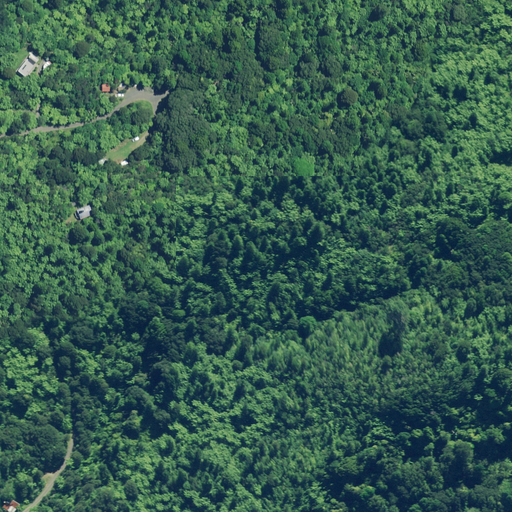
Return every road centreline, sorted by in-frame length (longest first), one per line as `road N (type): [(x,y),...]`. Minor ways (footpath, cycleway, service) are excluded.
road 1 (track): [(0,138),(64,131),(127,102),(207,87),(226,72),(236,41),(234,0)]
road 2 (track): [(13,511),(64,472),(70,406),(61,366),(33,315),(0,298)]
